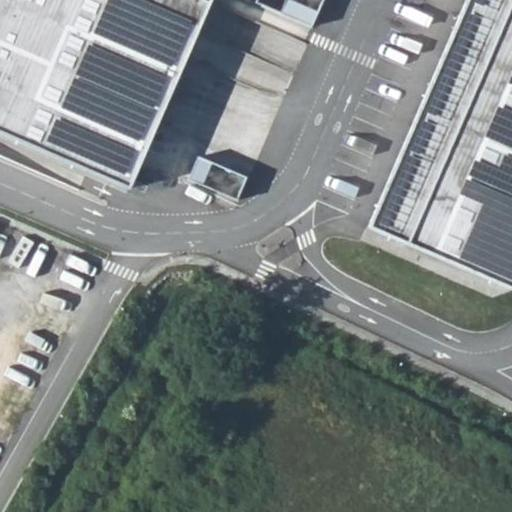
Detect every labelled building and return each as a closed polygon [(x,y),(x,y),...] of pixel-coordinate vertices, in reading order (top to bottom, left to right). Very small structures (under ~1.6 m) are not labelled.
[(0,0),(0,129),(125,183),(168,86),(204,0),(0,0)] [(257,0),(306,21),(315,0),(257,0)] [(492,296),(511,249),(511,0),(460,0),(359,240),(492,296)] [(241,173),(193,153),(184,174),(232,195),(241,173)] [(388,451),(377,479),(405,489),(415,461),(388,451)]
